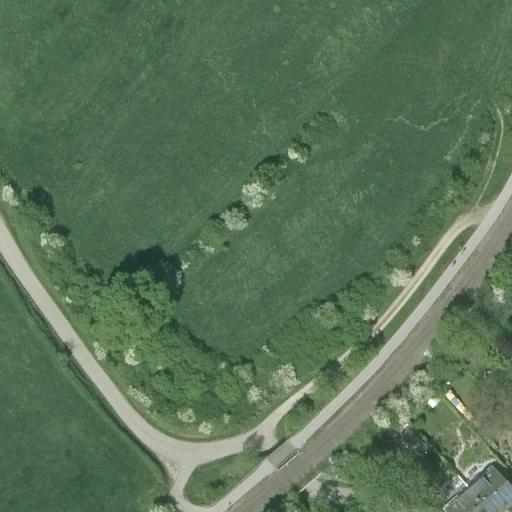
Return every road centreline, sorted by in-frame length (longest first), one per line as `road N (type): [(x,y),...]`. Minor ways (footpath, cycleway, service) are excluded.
road 1 (residential): [(0,236),(145,437),(190,456),(261,437),(310,487),(386,511)]
road 2 (track): [(261,437),(406,295),(463,219),(492,216)]
